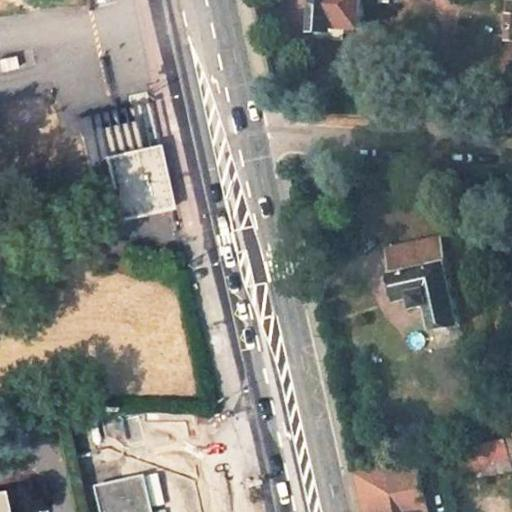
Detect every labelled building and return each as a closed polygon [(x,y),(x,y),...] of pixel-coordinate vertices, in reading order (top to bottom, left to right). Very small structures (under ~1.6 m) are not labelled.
[(317,0),(315,29),(338,31),(338,27),(363,28),(364,10),(382,11),(382,0),(317,0)] [(501,67),(511,67),(511,37),(509,37),(502,37),(501,67)] [(173,207),(159,142),(158,142),(133,147),(129,125),(118,127),(108,129),(112,152),(87,157),(101,222),(173,207)] [(462,324),(442,240),(390,252),(402,300),(416,296),(419,309),(432,307),(437,330),(462,324)] [(511,316),(511,300),(509,286),(492,290),(504,340),(511,338),(511,322),(511,317),(511,316)] [(511,511),(511,438),(458,451),(463,474),(484,468),(486,474),(511,469),(511,462),(511,461),(511,511)] [(427,511),(415,461),(360,474),(368,511),(427,511)] [(148,511),(141,479),(93,490),(97,511),(148,511)]
